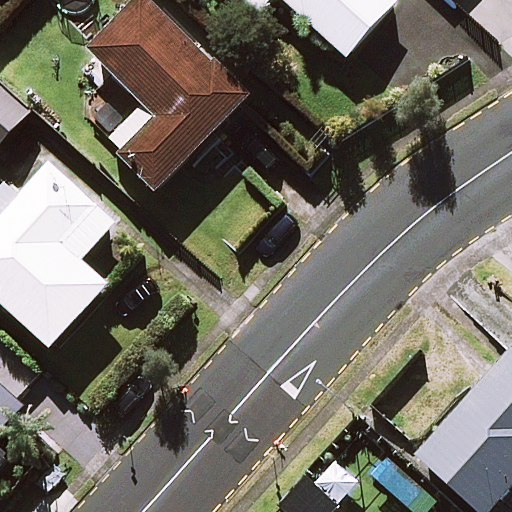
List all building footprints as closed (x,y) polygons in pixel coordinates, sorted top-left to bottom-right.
[(281,0),(351,62),(400,7),(392,0),(245,0),(264,17),(278,0),(281,0)] [(252,102),(149,2),(95,57),(148,109),(111,148),(161,197),(252,102)] [(0,155),(33,117),(0,88),(0,155)] [(118,228),(54,169),(24,201),(0,179),(0,302),(54,352),(111,290),(84,265),(118,228)] [(0,440),(47,392),(0,346),(0,474),(15,459),(0,444),(0,440)] [(511,359),(421,461),(477,511),(497,511),(511,495),(511,359)] [(435,511),(440,507),(390,461),(375,478),(412,511),(435,511)]
